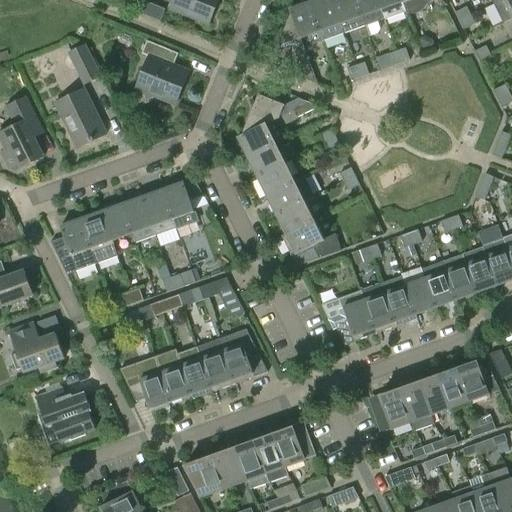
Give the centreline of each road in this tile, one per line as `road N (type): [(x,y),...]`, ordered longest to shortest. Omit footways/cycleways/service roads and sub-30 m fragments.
road 1 (residential): [(136,443),(30,226),(29,207),(43,194),(197,139)]
road 2 (residential): [(322,390),(197,139)]
road 3 (residential): [(322,390),(465,339),(511,309)]
road 4 (residential): [(136,443),(170,445),(322,390)]
road 5 (residential): [(197,139),(253,0)]
road 6 (residential): [(381,511),(322,390)]
road 7 (residential): [(69,511),(57,475),(136,443)]
